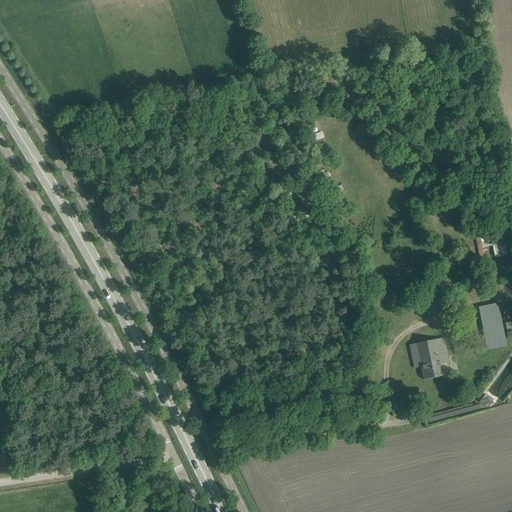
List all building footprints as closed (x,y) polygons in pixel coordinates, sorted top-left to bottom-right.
[(311,143),(324,138),(321,132),(309,137),(311,143)] [(509,217),(504,199),(489,202),(493,221),(509,217)] [(485,263),(480,238),(476,239),(481,264),(485,263)] [(506,240),(493,241),(493,257),(506,256),(506,240)] [(374,286),(369,284),(358,312),(362,314),(374,286)] [(499,310),(480,314),(485,342),(505,338),(499,310)] [(423,380),(443,376),(441,366),(441,364),(448,363),(443,339),(429,342),(410,346),(412,358),(414,368),(421,367),(423,380)] [(479,402),(484,406),(487,408),(493,399),(484,394),(479,402)] [(464,417),(485,412),(484,407),(480,408),(479,407),(462,411),(464,417)]
